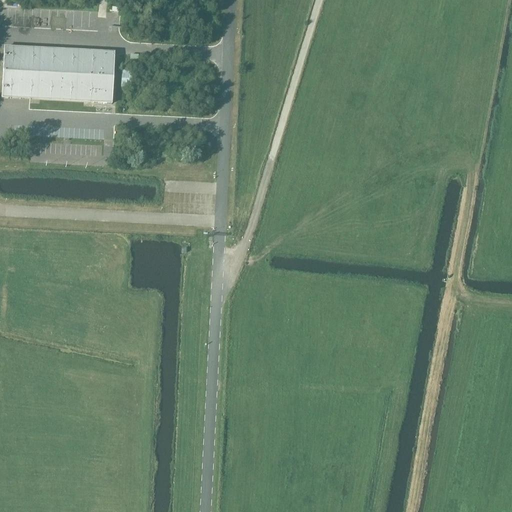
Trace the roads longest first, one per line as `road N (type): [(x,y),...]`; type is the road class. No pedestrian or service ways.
road 1 (track): [(453,287),(471,193),(466,164),(445,154),(414,159),(254,258),(236,256)]
road 2 (track): [(219,277),(246,238),(319,0)]
